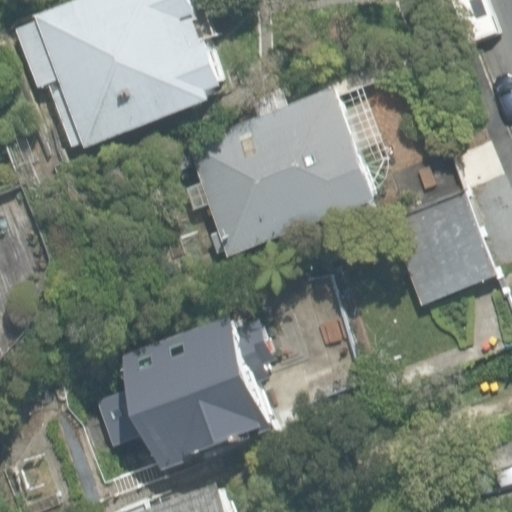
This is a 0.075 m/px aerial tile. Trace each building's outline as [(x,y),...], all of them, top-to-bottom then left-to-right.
[(58,88),(80,147),(92,142),(93,144),(225,95),(221,85),(237,79),(221,36),(216,38),(206,12),(210,10),(206,0),(76,0),(44,12),(46,19),(22,28),(43,86),(69,76),(71,83),(58,88)] [(193,141),(234,255),(388,200),(347,85),(193,141)] [(395,218),(427,301),(503,272),(472,190),(455,148),(388,175),(404,215),(395,218)] [(159,428),(171,463),(284,423),(267,378),(287,371),(267,315),(246,323),(242,312),(130,352),(141,382),(101,397),(118,443),(159,428)] [(239,511),(228,480),(144,511),(239,511)]
